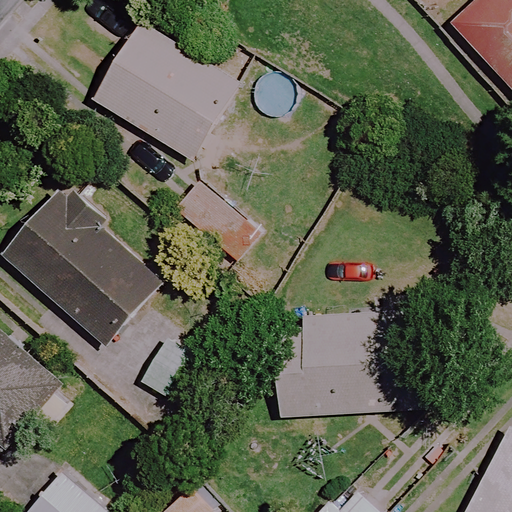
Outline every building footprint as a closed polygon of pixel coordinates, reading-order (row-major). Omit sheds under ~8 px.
[(511,0),(486,0),(455,31),(511,88),(511,0)] [(242,84),(145,26),(98,103),(195,162),(242,84)] [(264,234),(201,180),(175,209),(239,264),(264,234)] [(112,227),(70,190),(8,261),(108,349),(166,283),(107,232),(112,227)] [(437,411),(432,313),(360,317),(278,321),(283,419),(437,411)] [(70,385),(0,325),(0,444),(11,454),(70,385)] [(223,376),(169,340),(143,380),(196,416),(223,376)] [(511,511),(511,441),(474,511),(511,511)] [(107,511),(111,508),(56,466),(19,511),(107,511)] [(218,511),(220,511),(198,486),(169,511),(218,511)] [(341,511),(322,494),(305,511),(376,511),(359,495),(343,511),(341,511)]
